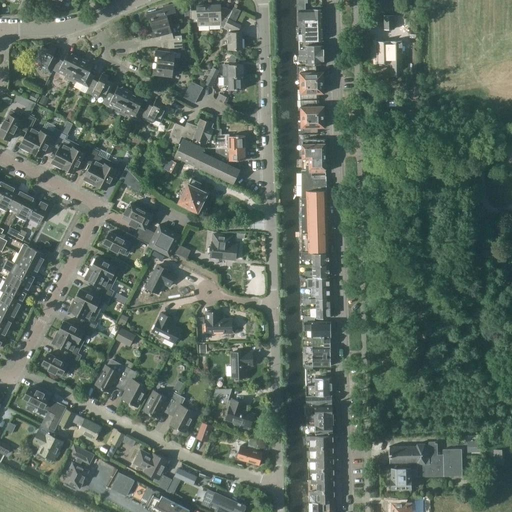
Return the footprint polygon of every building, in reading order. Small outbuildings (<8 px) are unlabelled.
[(305,10),(305,5),(305,1),(307,1),(307,0),(297,0),(298,10),(298,20),(322,20),(322,10),(305,10)] [(373,25),(381,24),(381,13),(393,13),(393,0),(373,0),(374,13),(373,13),(373,25)] [(171,20),(170,14),(176,12),(174,4),(163,7),(163,10),(146,14),(147,20),(150,19),(152,25),(171,20)] [(221,4),(209,5),(210,26),(221,25),(221,27),(224,27),(224,26),(228,18),(229,17),(233,11),(226,8),(221,8),(221,4)] [(197,10),(191,10),(191,18),(191,22),(198,22),(198,26),(210,26),(209,5),(197,5),(197,10)] [(233,11),(229,17),(236,21),(238,17),(241,11),(236,8),(234,7),(233,11)] [(393,29),(393,16),(384,16),(384,29),(393,29)] [(224,26),(224,27),(227,29),(228,49),(242,48),(241,31),(238,31),(238,30),(241,25),(228,18),(224,26)] [(153,38),(172,33),(171,28),(173,27),(171,20),(152,25),(154,32),(151,33),(153,38)] [(299,41),(323,41),(322,20),(298,20),(299,41)] [(390,42),(377,42),(377,63),(379,63),(379,66),(385,65),(385,64),(390,64),(391,77),(402,76),(402,42),(390,42)] [(299,56),(323,55),(323,45),(306,46),(306,50),(299,50),(299,56)] [(51,60),(57,50),(50,46),(48,50),(42,47),(35,61),(42,65),(40,69),(51,74),(53,71),(57,63),(56,63),(51,60)] [(177,65),(178,58),(175,58),(176,53),(155,50),(155,56),(157,56),(157,63),(177,65)] [(72,56),(67,53),(63,61),(58,59),(56,63),(57,63),(53,71),(65,77),(64,78),(69,81),(81,58),(73,54),(72,56)] [(323,64),(323,55),(299,56),(299,61),(306,61),(306,65),(323,64)] [(92,82),(94,76),(89,74),(93,66),(88,63),(89,62),(81,58),(69,81),(74,84),(75,82),(88,88),(91,81),(92,82)] [(176,72),(177,65),(157,63),(156,70),(154,70),(153,75),(173,77),(174,72),(176,72)] [(229,77),(243,77),(243,75),(244,74),(244,71),(242,70),(242,64),(229,65),(223,65),(224,76),(229,77)] [(316,71),(316,66),(299,66),(300,83),(324,82),(323,71),(316,71)] [(211,87),(217,74),(211,71),(205,84),(211,87)] [(109,92),(113,84),(107,80),(108,77),(102,73),(97,84),(92,82),(91,81),(88,88),(85,93),(97,99),(99,95),(106,98),(109,92)] [(244,85),(244,83),(243,82),(243,77),(229,77),(224,77),(224,85),(229,85),(230,89),(243,89),(243,87),(244,85)] [(201,93),(203,88),(192,82),(190,88),(201,93)] [(300,100),(316,100),(316,94),(324,93),(324,82),(300,83),(300,100)] [(124,90),(118,87),(115,95),(109,92),(106,98),(103,104),(116,111),(115,112),(121,115),(132,93),(124,89),(124,90)] [(198,98),(201,93),(190,88),(187,93),(198,98)] [(35,102),(38,96),(30,92),(27,98),(35,102)] [(139,122),(141,118),(145,110),(140,107),(144,100),(139,98),(140,96),(132,93),(121,115),(126,118),(127,116),(139,122)] [(196,104),(198,98),(187,93),(184,98),(196,104)] [(49,98),(43,95),(40,102),(46,105),(49,98)] [(161,123),(169,108),(162,105),(164,101),(157,98),(152,109),(147,106),(145,110),(141,118),(152,124),(155,120),(161,123)] [(317,106),(316,100),(300,100),(301,118),(324,117),(324,106),(317,106)] [(17,114),(11,111),(10,114),(9,114),(7,119),(5,119),(2,126),(3,126),(0,132),(0,133),(10,139),(17,126),(23,128),(29,116),(23,113),(21,116),(17,114)] [(71,121),(75,114),(69,111),(66,119),(71,121)] [(31,151),(43,127),(33,122),(35,119),(29,116),(23,128),(28,131),(21,146),(31,151)] [(302,135),(306,134),(317,134),(317,128),(325,128),(324,117),(301,118),(302,135)] [(192,140),(197,127),(187,122),(185,127),(176,123),(168,140),(178,145),(182,136),(192,140)] [(199,129),(195,141),(202,144),(202,142),(211,145),(215,130),(214,130),(214,126),(202,122),(199,129)] [(53,133),(43,127),(31,151),(32,152),(32,151),(42,156),(49,142),(55,145),(61,132),(55,129),(53,133)] [(221,134),(221,129),(216,129),(216,148),(245,147),(244,135),(229,136),(229,134),(221,134)] [(63,168),(75,144),(65,139),(67,135),(61,132),(55,145),(60,148),(52,162),(63,168)] [(307,139),(306,134),(302,135),(302,159),(309,159),(309,165),(306,165),(306,170),(302,170),(302,173),(312,173),(326,172),(325,139),(317,140),(317,139),(307,139)] [(138,147),(141,139),(135,136),(131,144),(138,147)] [(235,184),(241,170),(231,166),(230,166),(217,159),(203,153),(205,149),(192,142),(183,138),(175,155),(235,184)] [(85,149),(75,144),(63,168),(64,167),(74,173),(81,159),(87,162),(93,149),(87,146),(85,149)] [(230,166),(233,161),(245,160),(245,147),(216,148),(217,159),(230,166)] [(95,185),(107,161),(97,156),(99,152),(93,149),(87,162),(92,164),(84,179),(95,185)] [(178,163),(176,163),(169,159),(164,169),(168,171),(171,173),(173,173),(178,163)] [(117,166),(107,161),(95,185),(96,184),(106,189),(113,175),(119,178),(126,166),(119,162),(117,166)] [(126,166),(119,178),(136,187),(139,181),(126,166)] [(312,177),(312,173),(302,173),(302,200),(307,200),(306,192),(326,192),(326,176),(312,177)] [(199,189),(202,184),(192,178),(189,184),(185,192),(181,190),(179,194),(183,196),(180,202),(198,211),(207,194),(199,189)] [(0,181),(0,200),(8,184),(3,182),(3,183),(0,181)] [(8,184),(0,200),(0,207),(7,211),(17,191),(13,188),(13,187),(8,184)] [(17,191),(7,211),(9,208),(18,212),(27,194),(23,192),(22,193),(17,191)] [(302,252),(328,252),(326,192),(306,192),(307,200),(302,200),(302,252)] [(18,212),(16,216),(26,221),(36,200),(32,198),(32,197),(27,194),(18,212)] [(36,200),(26,221),(28,217),(39,223),(48,206),(47,206),(48,205),(42,202),(41,203),(36,200)] [(148,209),(137,203),(135,205),(131,203),(129,207),(128,207),(124,213),(126,214),(123,218),(131,221),(130,223),(141,229),(136,237),(140,239),(139,240),(171,256),(173,251),(177,244),(182,232),(161,221),(154,235),(141,228),(149,213),(147,211),(148,209)] [(124,239),(110,232),(104,243),(111,247),(111,248),(118,251),(118,250),(124,253),(127,255),(130,249),(132,244),(136,246),(139,240),(140,239),(136,237),(127,233),(124,239)] [(232,242),(232,236),(220,235),(219,243),(212,243),(210,257),(235,260),(237,245),(230,244),(230,242),(232,242)] [(24,244),(20,254),(41,265),(43,261),(42,260),(45,255),(24,244)] [(187,259),(191,251),(177,244),(173,251),(187,259)] [(422,264),(431,264),(430,251),(422,252),(422,264)] [(20,254),(15,263),(35,274),(38,269),(39,270),(41,265),(20,254)] [(329,265),(328,254),(305,254),(305,260),(313,260),(313,266),(329,265)] [(111,265),(98,258),(92,268),(92,267),(91,268),(115,280),(120,270),(124,272),(127,265),(115,259),(111,265)] [(8,259),(3,268),(10,272),(32,283),(34,279),(33,278),(35,274),(15,263),(8,259)] [(170,286),(176,274),(158,265),(146,287),(158,293),(163,283),(170,286)] [(329,277),(329,265),(313,266),(313,271),(305,271),(305,276),(307,276),(307,277),(329,277)] [(110,298),(113,292),(110,290),(115,280),(91,268),(86,278),(100,286),(98,291),(110,298)] [(6,281),(26,292),(28,287),(30,288),(32,283),(10,272),(6,281)] [(308,279),(306,278),(303,278),(303,284),(315,283),(315,288),(329,288),(329,279),(308,279)] [(6,281),(1,290),(23,301),(25,297),(24,296),(26,292),(6,281)] [(308,298),(330,297),(329,288),(315,288),(311,289),(311,294),(303,294),(303,298),(308,297),(308,298)] [(95,297),(81,289),(76,300),(75,299),(75,300),(98,312),(104,302),(107,304),(110,298),(98,291),(95,297)] [(0,301),(18,311),(20,306),(19,306),(21,301),(22,302),(23,301),(1,290),(1,291),(4,292),(0,300),(0,301)] [(330,309),(330,299),(311,300),(311,304),(315,304),(315,309),(330,309)] [(94,330),(97,324),(93,322),(98,312),(75,300),(69,310),(84,318),(81,323),(94,330)] [(0,301),(0,312),(12,319),(14,314),(16,315),(18,311),(0,301)] [(305,322),(313,322),(313,319),(330,318),(330,309),(315,309),(316,317),(304,318),(305,322)] [(0,312),(0,324),(9,329),(11,324),(10,324),(12,319),(0,312)] [(220,319),(220,312),(207,312),(207,332),(232,332),(232,319),(220,319)] [(174,343),(181,330),(170,325),(173,319),(161,313),(152,331),(174,343)] [(123,328),(128,318),(122,314),(117,324),(123,328)] [(78,329),(65,321),(59,332),(58,331),(58,332),(82,344),(87,334),(91,336),(94,330),(81,323),(78,329)] [(330,322),(313,322),(305,322),(305,331),(312,330),(312,347),(331,347),(330,322)] [(0,335),(3,337),(5,333),(6,333),(9,329),(0,324),(0,335)] [(130,347),(135,335),(121,328),(116,340),(130,347)] [(77,362),(80,356),(77,354),(82,344),(58,332),(53,342),(67,350),(64,355),(77,362)] [(313,357),(331,357),(331,347),(312,347),(313,357)] [(233,377),(246,377),(246,365),(253,365),(253,352),(232,352),(233,377)] [(62,360),(48,353),(42,364),(49,368),(49,369),(56,373),(56,372),(62,375),(62,374),(65,376),(68,371),(70,366),(74,368),(77,362),(64,355),(62,360)] [(306,369),(313,369),(313,367),(331,367),(331,357),(313,357),(313,365),(306,365),(306,369)] [(130,369),(112,359),(109,360),(106,365),(96,385),(102,388),(101,388),(103,389),(110,392),(116,381),(122,384),(130,369)] [(137,406),(147,387),(133,379),(137,372),(130,369),(122,384),(128,388),(122,399),(130,402),(129,403),(131,404),(131,403),(137,406)] [(307,396),(332,396),(332,378),(316,378),(316,385),(306,386),(307,396)] [(30,387),(24,398),(29,401),(28,403),(37,408),(38,405),(47,410),(56,414),(55,416),(55,417),(60,420),(60,419),(61,417),(66,408),(52,400),(53,399),(44,394),(44,393),(38,389),(37,391),(30,387)] [(228,402),(232,388),(216,389),(213,397),(228,402)] [(168,398),(154,391),(144,410),(150,413),(149,414),(151,415),(151,414),(159,418),(164,407),(171,410),(178,395),(178,394),(172,391),(168,398)] [(185,432),(195,413),(181,405),(185,398),(178,395),(171,410),(177,413),(171,424),(178,428),(177,429),(179,430),(179,429),(185,432)] [(307,404),(332,404),(332,396),(307,396),(307,404)] [(250,427),(254,414),(243,410),(245,403),(233,399),(226,419),(250,427)] [(316,415),(308,415),(308,420),(308,421),(333,420),(332,414),(332,406),(315,407),(316,415)] [(67,409),(59,424),(68,429),(71,422),(72,421),(81,426),(81,427),(79,431),(95,439),(101,427),(85,419),(75,414),(76,414),(67,409)] [(55,417),(49,428),(55,430),(60,420),(55,417)] [(333,420),(308,421),(308,426),(316,426),(316,434),(318,433),(318,437),(333,436),(333,433),(333,425),(333,420)] [(207,441),(213,425),(202,422),(196,437),(207,441)] [(119,446),(125,434),(117,430),(112,442),(119,446)] [(39,431),(33,442),(41,446),(37,455),(47,460),(49,457),(54,460),(63,442),(47,434),(47,435),(44,434),(39,431)] [(0,449),(7,454),(11,447),(0,441),(0,434),(1,433),(0,432),(0,449)] [(318,437),(310,437),(310,441),(316,441),(316,448),(333,448),(333,436),(318,437)] [(256,451),(259,440),(250,438),(248,447),(249,447),(240,445),(237,456),(245,458),(245,459),(259,464),(263,453),(256,451)] [(438,457),(438,442),(430,442),(430,444),(429,445),(426,445),(426,444),(419,444),(416,446),(390,447),(390,463),(417,463),(418,464),(418,469),(418,477),(463,476),(462,449),(444,450),(444,457),(438,457)] [(73,445),(69,453),(89,464),(94,455),(73,445)] [(311,459),(334,459),(333,448),(311,448),(311,459)] [(495,463),(505,463),(505,448),(495,448),(495,463)] [(152,456),(140,450),(134,463),(146,469),(144,471),(155,477),(154,481),(161,484),(165,476),(161,474),(168,461),(153,454),(152,456)] [(334,470),(334,459),(311,459),(311,470),(334,470)] [(73,463),(64,481),(67,482),(66,485),(75,489),(76,487),(80,489),(89,471),(73,463)] [(196,477),(178,468),(174,476),(193,484),(196,477)] [(411,469),(393,469),(393,479),(392,479),(393,488),(411,488),(411,477),(418,477),(418,469),(411,469)] [(334,480),(334,470),(311,470),(311,474),(317,474),(317,481),(334,480)] [(134,480),(118,473),(111,489),(126,496),(134,480)] [(161,484),(159,486),(166,490),(172,480),(165,476),(161,484)] [(335,491),(334,480),(317,481),(312,481),(312,485),(317,484),(318,492),(335,491)] [(208,489),(201,504),(209,508),(211,505),(216,508),(214,511),(242,511),(245,507),(244,506),(241,505),(241,504),(238,502),(238,503),(216,493),(208,489)] [(335,502),(335,491),(318,492),(312,492),(312,496),(318,496),(318,503),(314,503),(314,504),(321,504),(321,503),(335,502)] [(144,507),(144,508),(152,511),(188,511),(190,510),(162,496),(160,500),(154,496),(153,495),(147,508),(144,507)] [(421,511),(421,503),(393,504),(394,509),(393,509),(393,511),(425,511),(426,511),(421,511)]
